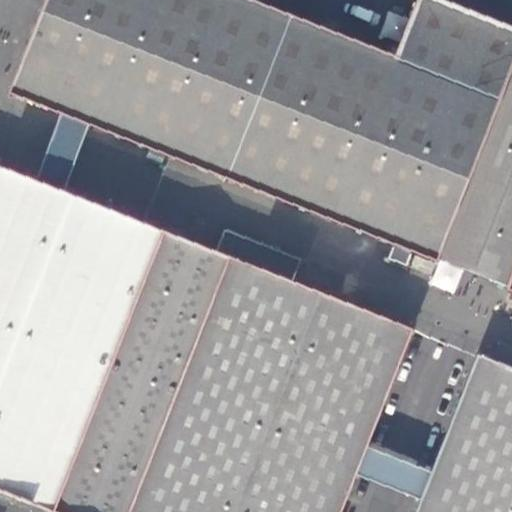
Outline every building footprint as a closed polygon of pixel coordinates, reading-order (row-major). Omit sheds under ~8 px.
[(45,0),(10,89),(438,258),(511,69),(511,29),(437,0),(421,0),(398,59),(247,0),(45,0)] [(511,69),(438,258),(449,263),(467,253),(490,262),(496,281),(511,287),(511,69)] [(0,490),(55,511),(118,511),(216,251),(0,166),(0,490)] [(226,229),(216,251),(118,511),(337,511),(411,328),(293,282),(302,259),(274,248),(265,270),(251,265),(260,242),(226,229)] [(274,248),(260,242),(251,265),(265,270),(274,248)] [(432,274),(436,262),(394,246),(389,257),(432,274)] [(431,285),(455,292),(462,267),(438,261),(431,285)] [(511,511),(511,367),(480,355),(418,511),(511,511)]
